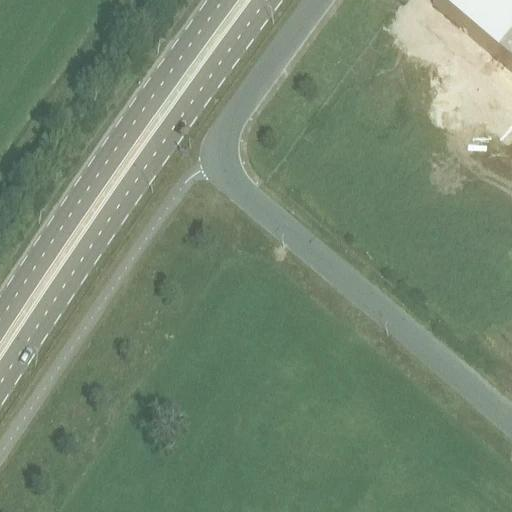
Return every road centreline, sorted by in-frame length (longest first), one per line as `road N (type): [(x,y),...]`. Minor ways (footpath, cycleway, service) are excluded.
road 1 (primary): [(0,383),(265,0)]
road 2 (unclassified): [(212,165),(511,423)]
road 3 (primary): [(222,0),(0,321)]
road 4 (unclassified): [(212,165),(215,139),(316,0)]
